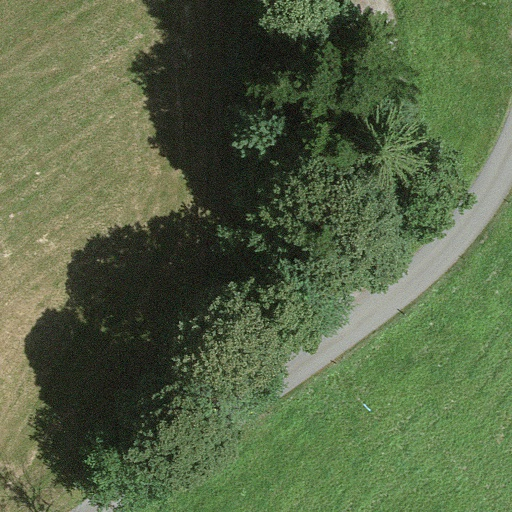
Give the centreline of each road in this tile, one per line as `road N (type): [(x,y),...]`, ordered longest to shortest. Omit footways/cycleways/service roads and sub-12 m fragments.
road 1 (unclassified): [(92,511),(439,256),(511,147)]
road 2 (track): [(378,0),(391,115),(386,167),(370,214),(326,290),(329,341)]
